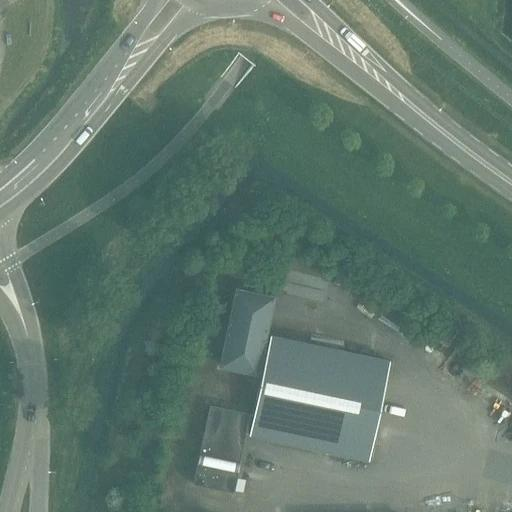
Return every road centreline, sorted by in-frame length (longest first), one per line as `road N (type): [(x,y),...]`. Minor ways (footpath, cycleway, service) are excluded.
road 1 (primary): [(511,183),(366,68)]
road 2 (secondary): [(0,198),(111,82)]
road 3 (primary): [(264,0),(366,68)]
road 4 (tertiary): [(8,511),(32,394)]
